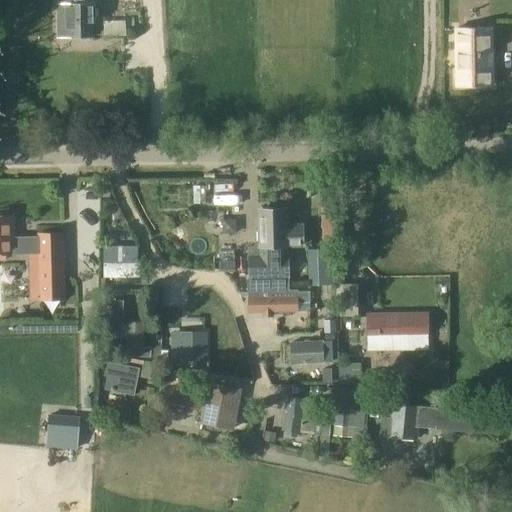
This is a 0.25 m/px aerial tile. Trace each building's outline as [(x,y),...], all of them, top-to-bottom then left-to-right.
[(94,8),(94,4),(89,4),(88,0),(57,0),(57,5),(56,5),(57,37),(91,36),(91,22),(94,22),(94,18),(97,16),(97,10),(94,8)] [(454,29),(457,86),(491,85),(489,28),(454,29)] [(248,296),(249,296),(250,312),(311,309),(310,289),(297,289),(297,294),(288,294),(287,246),(302,245),(301,224),(286,224),(286,209),(260,210),(261,247),(249,247),(250,278),(248,279),(248,296)] [(0,252),(14,253),(13,216),(0,216),(0,252)] [(38,234),(40,300),(64,299),(62,233),(38,234)] [(128,249),(115,249),(115,262),(105,262),(105,280),(128,280),(128,249)] [(334,284),(332,249),(308,250),(309,285),(334,284)] [(121,322),(121,300),(112,300),(112,339),(123,339),(123,335),(129,335),(129,347),(142,347),(142,322),(121,322)] [(427,313),(366,314),(366,348),(428,348),(427,313)] [(207,361),(207,331),(182,331),(182,361),(207,361)] [(335,363),(334,340),(290,342),(291,365),(335,363)] [(139,368),(107,361),(104,375),(107,376),(105,389),(134,395),(138,377),(140,378),(141,376),(152,378),(154,364),(144,362),(142,368),(139,368)] [(169,391),(168,391),(166,398),(167,398),(166,402),(184,406),(188,384),(192,385),(193,378),(173,375),(172,378),(172,377),(169,391)] [(207,383),(199,422),(232,429),(239,389),(207,383)] [(338,387),(334,425),(351,427),(355,388),(338,387)] [(287,397),(282,430),(300,432),(302,418),(315,420),(318,401),(287,397)] [(435,429),(437,406),(393,403),(391,418),(382,418),(380,435),(415,438),(417,427),(435,429)] [(499,435),(501,412),(437,406),(435,429),(499,435)] [(49,416),(48,435),(77,437),(78,419),(49,416)]
